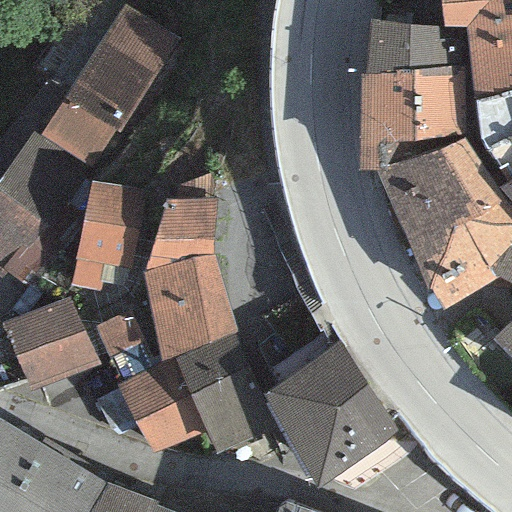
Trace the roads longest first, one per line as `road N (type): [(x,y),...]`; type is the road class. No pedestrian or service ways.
road 1 (tertiary): [(511,488),(412,376),(347,266),(314,132),(317,0)]
road 2 (residential): [(0,406),(32,410),(152,481),(294,495),(344,511)]
